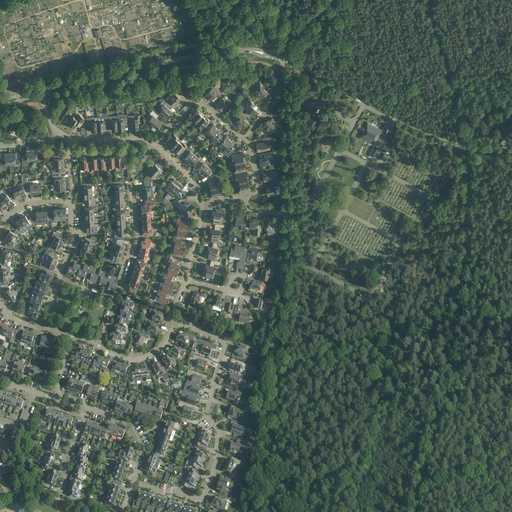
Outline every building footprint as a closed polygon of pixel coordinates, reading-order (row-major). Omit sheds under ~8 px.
[(263,88),(265,86),(259,80),(256,84),(258,87),(255,91),(263,98),(267,92),(263,88)] [(215,96),(217,97),(221,93),(217,89),(216,90),(212,86),(205,95),(209,98),(208,99),(211,101),(215,96)] [(180,98),(182,96),(174,89),(172,92),(174,94),(168,100),(175,106),(181,99),(180,98)] [(220,109),(221,110),(227,103),(229,105),(232,102),(228,99),(227,98),(228,97),(227,96),(226,95),(225,95),(224,96),(223,96),(223,97),(223,98),(222,98),(219,102),(219,103),(216,106),(218,107),(217,108),(219,110),(220,109)] [(159,101),(163,104),(161,106),(163,108),(160,111),(166,117),(169,113),(170,114),(172,112),(169,109),(171,107),(161,98),(159,101)] [(257,110),(256,110),(253,107),(255,105),(249,99),(246,103),(248,105),(249,106),(245,110),(252,116),(257,110)] [(197,109),(189,118),(193,122),(194,121),(196,123),(203,116),(200,114),(201,113),(197,109)] [(156,118),(158,115),(152,110),(150,113),(151,114),(150,115),(152,116),(152,115),(153,116),(147,122),(152,126),(151,127),(151,129),(153,131),(155,131),(156,130),(162,124),(156,118)] [(240,112),(235,117),(238,119),(235,122),(242,129),(248,123),(243,119),(246,116),(240,112)] [(117,115),(117,116),(118,129),(119,129),(119,131),(123,131),(123,129),(124,129),(124,122),(127,122),(127,114),(117,115)] [(74,128),(78,122),(81,124),(85,119),(79,115),(76,119),(70,115),(68,119),(70,120),(68,124),(74,128)] [(132,129),(138,128),(138,122),(141,122),(141,115),(128,116),(128,123),(131,123),(132,129)] [(107,123),(107,116),(97,117),(97,121),(97,131),(99,131),(100,131),(100,132),(103,131),(103,130),(104,130),(103,123),(107,123)] [(111,123),(112,128),(112,130),(113,131),(115,131),(116,131),(116,130),(118,129),(117,116),(107,116),(107,123),(111,123)] [(196,123),(199,125),(198,126),(202,130),(210,121),(206,117),(205,118),(203,116),(196,123)] [(91,124),(91,129),(91,131),(92,132),(94,132),(95,131),(97,131),(97,121),(97,117),(86,118),(87,124),(91,124)] [(269,119),(266,122),(266,121),(264,124),(264,125),(267,128),(266,129),(271,133),(275,128),(277,130),(281,126),(276,122),(272,118),(270,121),(269,119)] [(362,131),(363,132),(360,137),(374,145),(382,131),(368,123),(365,129),(364,128),(362,131)] [(206,132),(210,136),(217,128),(215,127),(216,126),(214,124),(210,128),(207,125),(201,132),(204,135),(206,132)] [(217,128),(210,136),(212,137),(214,139),(213,141),(215,143),(222,136),(220,133),(222,131),(219,129),(219,130),(217,128)] [(181,141),(174,135),(166,144),(170,148),(171,147),(173,149),(180,142),(181,141)] [(223,147),(230,140),(228,138),(229,138),(226,135),(224,138),(222,136),(215,143),(220,147),(221,146),(223,147)] [(268,142),(274,140),(273,137),(264,139),(264,142),(257,144),(258,152),(270,149),(268,142)] [(223,147),(225,149),(223,152),(228,156),(234,149),(231,147),(235,143),(232,141),(230,140),(223,147)] [(373,157),(377,159),(385,143),(381,141),(373,157)] [(183,143),(182,144),(180,142),(173,149),(176,151),(175,152),(179,156),(188,147),(183,143)] [(186,160),(187,162),(194,154),(192,152),(194,150),(190,146),(184,153),(186,154),(185,155),(183,159),(185,161),(186,160)] [(26,155),(21,155),(22,163),(28,162),(32,162),(32,159),(31,149),(25,149),(26,155)] [(36,149),(31,149),(32,159),(35,159),(35,162),(42,161),(41,154),(37,154),(36,149)] [(4,154),(4,159),(0,159),(0,166),(6,166),(6,164),(10,163),(9,153),(4,154)] [(10,163),(13,163),(14,166),(20,166),(19,158),(15,158),(15,153),(9,153),(10,163)] [(234,161),(235,164),(244,162),(243,158),(244,158),(243,153),(231,156),(232,161),(234,161)] [(272,159),(271,153),(265,155),(266,158),(260,159),(261,165),(270,163),(270,160),(272,159)] [(194,154),(187,162),(189,163),(188,164),(191,166),(194,163),(195,162),(197,164),(202,158),(200,156),(198,158),(194,154)] [(51,159),(52,159),(53,164),(64,164),(63,158),(58,158),(58,155),(51,156),(51,159)] [(116,156),(115,156),(115,166),(116,170),(119,170),(119,169),(124,168),(127,168),(127,159),(121,160),(121,156),(118,156),(118,155),(116,155),(116,156)] [(92,158),(91,158),(92,162),(89,162),(89,170),(98,170),(98,167),(97,158),(96,158),(96,157),(95,156),(92,156),(92,157),(92,158)] [(112,167),(115,166),(115,156),(109,157),(109,161),(106,161),(107,169),(112,169),(112,167)] [(81,158),(81,159),(80,159),(80,171),(81,172),(84,172),(84,170),(89,170),(89,162),(86,162),(86,158),(85,158),(85,157),(82,157),(81,158)] [(102,169),(107,169),(106,161),(103,161),(103,157),(97,158),(98,167),(102,167),(102,169)] [(207,161),(205,161),(202,158),(197,164),(199,166),(196,170),(198,172),(199,172),(200,173),(207,166),(210,163),(207,161)] [(152,167),(151,168),(159,175),(163,171),(162,170),(165,166),(159,162),(157,164),(156,162),(155,164),(154,165),(154,164),(151,166),(152,167)] [(244,162),(235,164),(235,167),(234,168),(235,173),(247,171),(246,165),(245,166),(244,162)] [(64,169),(64,164),(53,164),(53,168),(51,168),(51,170),(52,170),(52,173),(59,173),(59,169),(64,169)] [(213,168),(211,169),(207,166),(200,173),(202,175),(201,175),(204,178),(207,174),(208,174),(210,176),(215,170),(213,168)] [(263,173),(264,181),(275,178),(273,172),(275,172),(274,167),(267,169),(267,172),(263,173)] [(144,179),(151,182),(152,182),(154,178),(155,179),(159,175),(151,168),(150,169),(149,169),(147,171),(148,172),(146,174),(148,175),(144,179)] [(248,178),(247,172),(235,175),(236,180),(238,180),(239,183),(248,181),(247,178),(248,178)] [(23,182),(16,185),(17,188),(21,196),(26,194),(25,190),(24,189),(27,188),(24,176),(24,174),(21,174),(21,177),(23,182)] [(24,176),(27,188),(30,188),(30,193),(36,193),(36,183),(33,183),(32,180),(29,180),(28,176),(24,176)] [(53,179),(54,179),(54,185),(65,184),(65,178),(59,179),(59,176),(52,176),(53,179)] [(220,184),(219,178),(207,181),(208,186),(210,186),(210,189),(219,188),(219,184),(220,184)] [(143,191),(143,192),(153,192),(153,186),(152,186),(152,182),(151,182),(144,179),(144,185),(143,185),(143,187),(142,187),(142,188),(142,191),(143,191)] [(169,192),(176,185),(178,182),(175,179),(172,181),(171,181),(170,182),(167,179),(162,185),(165,188),(165,189),(169,192)] [(38,183),(36,183),(36,193),(42,193),(41,187),(44,187),(44,180),(38,180),(38,183)] [(250,185),(249,185),(248,181),(239,183),(240,187),(238,187),(239,192),(251,190),(250,185)] [(114,185),(114,191),(123,190),(123,189),(125,188),(124,186),(123,185),(123,184),(117,184),(117,182),(110,182),(111,185),(114,185)] [(176,185),(169,192),(173,196),(174,195),(177,198),(182,192),(180,191),(184,187),(178,182),(176,185)] [(281,193),(279,182),(269,184),(270,187),(266,188),(268,197),(281,193)] [(92,192),(92,186),(95,186),(95,183),(88,183),(88,186),(83,186),(83,188),(82,188),(82,192),(83,191),(83,192),(92,192)] [(53,193),(60,193),(60,190),(66,189),(65,184),(54,185),(54,190),(53,190),(53,193)] [(11,186),(6,188),(11,195),(14,193),(16,199),(21,196),(17,188),(15,189),(13,186),(11,187),(11,186)] [(3,191),(0,194),(0,195),(8,204),(9,203),(10,204),(12,202),(12,201),(9,197),(11,195),(6,188),(6,187),(4,188),(2,190),(3,191)] [(220,191),(219,188),(210,189),(211,193),(210,193),(211,198),(223,196),(222,190),(220,191)] [(145,200),(145,202),(150,202),(155,202),(155,197),(153,197),(153,192),(143,192),(143,194),(142,194),(142,197),(143,197),(143,198),(144,198),(144,200),(145,200)] [(95,203),(95,197),(92,198),(84,198),(84,199),(82,200),(83,203),(84,203),(84,204),(90,203),(90,207),(99,206),(98,203),(95,203)] [(191,203),(190,203),(189,202),(188,203),(188,201),(187,198),(180,200),(175,203),(178,207),(180,206),(181,210),(191,208),(190,206),(191,206),(191,203)] [(119,207),(124,207),(126,206),(125,203),(124,202),(124,201),(115,202),(112,202),(113,211),(119,211),(119,207)] [(141,212),(142,212),(151,211),(151,206),(155,206),(155,202),(150,202),(145,202),(143,203),(143,206),(141,206),(141,212)] [(193,212),(192,209),(191,209),(191,208),(181,210),(182,216),(183,215),(184,219),(190,220),(191,216),(190,214),(192,213),(192,212),(193,212)] [(51,215),(51,217),(51,222),(57,222),(57,219),(60,219),(59,209),(53,209),(54,215),(51,215)] [(65,213),(65,209),(59,209),(60,219),(65,218),(65,221),(68,221),(68,215),(68,213),(65,213)] [(217,212),(216,212),(212,211),(212,217),(221,218),(222,212),(225,213),(225,210),(217,209),(217,212)] [(36,218),(32,218),(34,225),(37,224),(42,224),(42,221),(41,211),(36,212),(36,213),(36,218)] [(51,222),(51,217),(47,217),(47,211),(41,211),(42,221),(47,220),(48,225),(51,224),(51,222)] [(246,228),(247,224),(247,221),(243,221),(243,217),(240,216),(240,215),(234,215),(234,218),(236,218),(235,227),(242,227),(242,230),(246,231),(246,228)] [(33,226),(34,225),(32,218),(29,221),(28,220),(25,216),(20,219),(28,229),(33,226)] [(211,223),(216,224),(216,227),(224,228),(224,224),(221,224),(221,218),(212,217),(211,223)] [(22,234),(28,229),(20,219),(16,222),(19,227),(20,227),(17,230),(22,234)] [(249,228),(256,229),(255,235),(260,235),(262,225),(258,224),(259,220),(250,219),(249,228)] [(178,225),(177,229),(187,231),(188,225),(183,224),(184,221),(182,221),(177,220),(176,225),(178,225)] [(267,228),(265,228),(264,236),(273,237),(273,238),(280,239),(281,230),(278,229),(279,225),(274,224),(275,222),(269,221),(269,225),(267,225),(267,228)] [(86,230),(86,231),(88,231),(92,230),(92,234),(97,234),(97,228),(94,227),(94,224),(85,225),(85,226),(84,227),(84,229),(86,230)] [(151,227),(143,228),(143,227),(142,228),(142,233),(145,233),(145,236),(153,236),(152,227),(151,227)] [(210,229),(210,235),(220,236),(220,230),(223,231),(224,228),(216,227),(215,230),(210,229)] [(115,232),(114,233),(114,238),(120,239),(120,234),(126,234),(127,233),(127,230),(126,229),(126,228),(117,229),(117,232),(115,232)] [(181,236),(186,236),(187,231),(177,229),(177,233),(174,232),(173,237),(181,238),(181,236)] [(9,230),(7,236),(15,240),(17,237),(20,239),(22,234),(17,230),(15,233),(14,233),(9,230)] [(56,232),(54,232),(52,237),(54,237),(53,241),(62,244),(64,238),(60,237),(62,233),(56,231),(56,232)] [(220,236),(210,235),(209,241),(214,241),(213,245),(221,246),(222,243),(219,239),(220,236)] [(14,243),(15,240),(7,236),(4,241),(10,244),(9,247),(15,248),(17,244),(14,243)] [(97,238),(91,236),(90,239),(85,237),(83,243),(91,246),(92,243),(95,244),(97,238)] [(175,242),(174,246),(184,248),(185,242),(180,241),(181,238),(173,237),(173,242),(175,242)] [(140,246),(141,246),(149,248),(150,249),(152,240),(145,238),(144,241),(142,240),(140,246)] [(56,248),(61,249),(62,244),(53,241),(52,243),(49,242),(48,245),(49,246),(48,249),(55,251),(56,248)] [(123,250),(124,249),(125,247),(124,245),(125,245),(116,242),(114,247),(123,250)] [(83,243),(83,244),(81,243),(80,247),(81,247),(81,248),(84,249),(84,251),(83,251),(88,253),(89,251),(90,250),(91,250),(93,246),(91,246),(83,243)] [(34,245),(32,248),(29,252),(33,253),(38,246),(34,245)] [(213,248),(212,247),(208,246),(207,252),(216,255),(218,249),(221,250),(221,246),(213,245),(213,248)] [(248,249),(245,248),(246,247),(235,245),(235,249),(231,248),(229,258),(239,260),(239,262),(238,262),(236,268),(242,269),(243,264),(245,265),(248,249)] [(170,254),(173,255),(178,256),(178,253),(183,254),(184,248),(174,246),(173,250),(171,249),(170,254)] [(114,247),(112,247),(110,252),(112,253),(121,256),(122,256),(123,253),(122,252),(123,250),(114,247)] [(2,250),(1,256),(14,259),(14,256),(12,256),(14,250),(5,248),(4,251),(2,250)] [(262,261),(265,259),(264,258),(268,255),(267,255),(268,251),(262,250),(262,251),(257,250),(257,249),(249,248),(246,264),(250,265),(253,263),(253,260),(257,261),(258,258),(261,259),(262,261)] [(42,258),(43,258),(56,263),(58,257),(53,256),(54,253),(46,250),(45,255),(43,255),(42,258)] [(146,259),(148,253),(140,251),(138,257),(141,257),(140,260),(147,263),(148,259),(146,259)] [(219,255),(216,255),(207,252),(205,258),(212,260),(211,263),(219,265),(220,262),(217,261),(219,255)] [(103,257),(103,259),(113,262),(114,260),(119,261),(121,261),(122,258),(120,256),(121,256),(112,253),(111,258),(107,257),(107,258),(103,257)] [(0,261),(2,262),(1,265),(7,266),(7,265),(10,266),(11,261),(13,261),(14,259),(1,256),(0,259),(0,261)] [(41,261),(39,266),(47,269),(48,266),(54,268),(56,263),(43,258),(42,261),(41,261)] [(170,263),(169,267),(178,270),(180,264),(176,263),(177,260),(169,258),(168,263),(170,263)] [(135,267),(142,270),(144,266),(146,266),(147,263),(140,260),(137,259),(136,263),(135,263),(134,263),(134,266),(134,267),(135,267)] [(77,274),(79,267),(80,264),(74,262),(72,267),(69,266),(66,273),(73,275),(73,274),(76,275),(77,274)] [(206,264),(204,270),(214,273),(215,267),(218,268),(219,265),(211,263),(211,266),(206,264)] [(82,269),(79,267),(77,274),(83,277),(83,275),(86,276),(90,266),(84,264),(82,269)] [(1,269),(0,269),(0,275),(10,274),(10,272),(10,266),(7,266),(1,265),(1,269)] [(96,279),(98,274),(94,273),(96,268),(90,266),(86,276),(89,277),(89,279),(95,281),(96,279)] [(268,280),(269,280),(270,277),(271,277),(272,271),(271,270),(271,267),(267,266),(267,269),(263,268),(261,278),(265,279),(264,282),(268,283),(268,280)] [(141,273),(142,270),(135,267),(131,278),(139,280),(140,276),(142,276),(142,274),(141,273)] [(167,270),(165,270),(164,274),(171,277),(172,274),(176,276),(178,270),(169,267),(167,270)] [(107,277),(104,276),(105,271),(99,269),(98,274),(96,279),(99,280),(98,282),(105,284),(107,277)] [(212,278),(214,273),(204,270),(203,276),(208,277),(207,280),(215,282),(216,279),(212,278)] [(50,279),(51,279),(53,274),(46,271),(45,274),(41,272),(39,278),(42,279),(49,282),(50,279)] [(10,274),(0,275),(0,285),(0,286),(7,284),(10,283),(10,277),(10,274)] [(108,274),(107,277),(105,284),(108,285),(107,287),(114,289),(116,282),(113,281),(114,276),(108,274)] [(164,280),(163,283),(173,287),(174,281),(170,279),(171,277),(164,274),(162,279),(164,280)] [(39,288),(45,290),(46,287),(47,287),(49,282),(42,279),(41,282),(36,280),(34,287),(39,288)] [(263,288),(264,283),(252,281),(252,284),(250,284),(249,290),(260,292),(260,288),(263,288)] [(127,288),(129,289),(128,292),(136,294),(137,291),(135,290),(137,285),(129,283),(129,282),(127,288)] [(159,286),(160,286),(158,291),(165,293),(166,291),(171,292),(173,287),(163,283),(160,282),(159,286)] [(8,286),(7,284),(0,286),(4,291),(3,291),(6,296),(16,290),(14,288),(13,288),(11,284),(8,286)] [(46,290),(45,290),(39,288),(38,291),(33,289),(31,295),(42,299),(43,296),(44,296),(46,290)] [(14,294),(17,292),(16,290),(6,296),(9,301),(11,299),(14,302),(17,300),(15,297),(14,294)] [(164,296),(165,293),(158,291),(157,296),(159,296),(157,301),(162,303),(163,302),(167,303),(169,297),(164,296)] [(191,297),(190,300),(200,304),(203,305),(205,299),(206,296),(200,294),(198,296),(193,294),(192,298),(191,297)] [(33,305),(40,308),(42,302),(41,302),(42,299),(31,295),(29,301),(34,303),(33,305)] [(218,310),(221,310),(223,302),(221,302),(221,299),(215,297),(213,307),(218,309),(218,310)] [(123,298),(121,304),(122,305),(121,308),(122,308),(129,310),(132,311),(134,305),(132,305),(133,302),(123,298)] [(259,299),(259,301),(256,301),(254,310),(261,311),(262,305),(266,306),(266,308),(270,309),(272,300),(268,299),(268,300),(259,299)] [(199,306),(200,304),(190,300),(189,302),(190,302),(189,306),(194,308),(193,310),(194,311),(196,312),(199,313),(201,310),(197,309),(198,306),(199,306)] [(219,318),(224,320),(226,314),(232,315),(234,307),(228,305),(229,301),(224,300),(223,302),(221,310),(219,318)] [(31,315),(38,318),(40,311),(39,311),(40,308),(33,305),(30,304),(28,310),(32,312),(31,315)] [(237,311),(236,316),(240,316),(239,322),(248,324),(249,319),(252,320),(253,317),(247,308),(243,311),(241,310),(242,307),(238,306),(238,308),(237,311)] [(121,314),(120,317),(130,320),(132,314),(128,313),(129,310),(122,308),(120,314),(121,314)] [(164,318),(163,318),(163,317),(164,314),(159,312),(150,309),(149,312),(151,313),(151,315),(153,316),(152,320),(161,323),(161,321),(163,322),(164,318)] [(127,329),(128,326),(130,320),(120,317),(119,320),(118,319),(116,325),(117,326),(123,328),(123,327),(127,329)] [(160,330),(158,329),(159,326),(154,324),(146,321),(144,326),(149,328),(147,332),(156,335),(157,333),(159,334),(160,330)] [(0,339),(4,341),(5,338),(9,329),(3,327),(4,326),(0,324),(0,325),(0,339)] [(115,328),(113,334),(120,336),(121,333),(125,335),(127,329),(123,327),(123,328),(117,326),(116,328),(115,328)] [(9,329),(5,338),(10,340),(9,341),(9,343),(12,345),(13,342),(17,331),(14,330),(14,331),(9,329)] [(21,343),(25,344),(29,334),(24,332),(22,337),(19,336),(17,343),(20,344),(21,343)] [(34,336),(29,334),(25,344),(30,346),(30,347),(33,349),(36,342),(32,340),(34,336)] [(120,336),(113,334),(112,334),(111,337),(110,336),(108,342),(115,344),(116,342),(121,343),(123,337),(120,336)] [(137,341),(135,346),(141,348),(144,340),(149,340),(150,336),(142,334),(141,335),(136,334),(134,340),(137,341)] [(183,337),(179,335),(178,335),(176,341),(185,344),(186,340),(188,341),(194,343),(196,338),(184,334),(183,337)] [(40,347),(45,348),(48,338),(43,336),(41,341),(39,340),(36,347),(39,348),(40,347)] [(52,344),(52,343),(53,340),(48,338),(45,348),(47,349),(47,350),(48,351),(53,352),(55,345),(52,344)] [(217,346),(199,340),(197,345),(203,347),(201,353),(210,355),(212,349),(216,350),(217,346)] [(241,345),(240,348),(236,347),(236,348),(235,348),(234,349),(234,350),(234,351),(235,352),(234,353),(238,355),(238,356),(243,358),(244,353),(248,355),(253,355),(254,352),(255,349),(241,345)] [(180,347),(178,350),(173,347),(170,352),(178,358),(180,354),(183,356),(186,351),(180,347)] [(75,356),(74,360),(77,361),(79,362),(80,360),(83,361),(87,351),(81,349),(80,353),(80,354),(76,353),(75,356)] [(92,353),(87,351),(83,361),(86,363),(86,364),(91,366),(93,359),(90,358),(92,353)] [(204,371),(205,369),(207,363),(211,365),(212,362),(191,354),(188,360),(192,362),(192,361),(198,363),(197,365),(196,368),(204,371)] [(172,358),(170,360),(166,356),(161,361),(169,369),(172,366),(174,368),(178,364),(172,358)] [(96,368),(101,369),(104,359),(99,357),(97,362),(94,361),(92,368),(95,369),(96,368)] [(109,361),(104,359),(101,369),(104,370),(103,372),(107,375),(108,374),(111,366),(108,364),(109,361)] [(7,368),(9,369),(12,363),(9,362),(8,364),(5,363),(6,362),(3,361),(0,370),(0,371),(5,374),(7,368)] [(17,363),(15,363),(15,364),(12,363),(9,369),(12,369),(12,370),(17,372),(21,362),(18,361),(17,363)] [(243,370),(244,371),(246,364),(240,363),(236,361),(235,363),(234,363),(233,364),(231,364),(230,366),(229,366),(228,368),(229,369),(229,370),(230,370),(229,372),(239,375),(239,373),(240,373),(241,374),(242,373),(243,372),(243,371),(243,370)] [(23,373),(26,374),(28,366),(26,365),(25,367),(22,366),(23,362),(21,362),(17,372),(22,374),(23,373)] [(122,365),(117,363),(116,367),(113,366),(110,374),(114,375),(114,374),(119,376),(122,365)] [(163,368),(160,369),(157,363),(151,366),(156,376),(156,375),(158,379),(162,378),(164,382),(169,380),(166,374),(163,368)] [(128,367),(122,365),(119,376),(124,377),(123,379),(127,380),(130,372),(126,371),(128,367)] [(28,366),(26,374),(28,375),(28,376),(33,378),(37,367),(35,366),(34,367),(28,366)] [(135,373),(132,374),(132,382),(141,381),(141,378),(140,367),(134,368),(134,370),(135,373)] [(145,367),(140,367),(141,378),(146,378),(146,382),(151,381),(150,375),(149,375),(149,371),(146,371),(145,367)] [(43,374),(41,373),(38,380),(43,381),(47,371),(44,370),(43,374)] [(193,378),(191,383),(199,386),(201,379),(205,380),(206,377),(188,371),(186,376),(193,378)] [(240,385),(243,384),(244,380),(243,379),(243,378),(239,376),(235,375),(234,378),(230,376),(230,377),(228,376),(227,380),(228,380),(227,384),(230,385),(230,386),(236,388),(237,385),(239,386),(240,385)] [(65,383),(65,384),(68,384),(66,389),(71,391),(75,381),(70,379),(70,377),(68,376),(66,381),(66,382),(65,383)] [(79,383),(75,381),(71,391),(76,392),(79,383)] [(204,391),(205,388),(199,386),(191,383),(186,381),(185,386),(191,389),(189,394),(197,396),(200,390),(204,391)] [(76,392),(81,394),(82,390),(85,391),(88,383),(85,382),(84,384),(79,383),(76,392)] [(86,396),(91,397),(94,388),(90,386),(90,384),(88,383),(85,391),(88,391),(86,396)] [(94,388),(91,397),(96,399),(98,395),(101,395),(103,388),(100,387),(99,390),(94,388)] [(240,398),(242,393),(236,391),(235,394),(228,392),(226,400),(235,403),(237,397),(240,398)] [(109,394),(103,392),(101,401),(102,401),(102,402),(105,404),(109,394)] [(187,399),(186,404),(194,407),(196,400),(200,401),(201,398),(197,396),(189,394),(183,392),(183,393),(181,396),(181,397),(187,399)] [(109,404),(111,404),(114,396),(109,394),(105,404),(109,405),(109,404)] [(10,406),(13,398),(7,396),(4,404),(10,406)] [(13,396),(13,398),(10,406),(15,408),(19,398),(13,396)] [(119,398),(114,396),(111,404),(112,405),(112,406),(116,407),(117,403),(119,399),(119,398)] [(21,399),(19,398),(15,408),(21,410),(23,404),(23,402),(20,401),(21,399)] [(124,401),(119,399),(117,403),(116,407),(114,411),(116,411),(115,413),(119,414),(124,401)] [(125,415),(127,406),(129,403),(124,401),(119,414),(123,415),(123,414),(125,415)] [(184,409),(182,414),(190,417),(193,410),(197,411),(198,408),(194,407),(186,404),(179,402),(178,407),(184,409)] [(129,403),(127,406),(125,415),(126,415),(126,416),(129,417),(133,408),(134,405),(129,403)] [(133,413),(137,415),(138,413),(139,414),(142,406),(137,404),(133,413)] [(148,417),(149,417),(152,409),(147,407),(144,417),(148,418),(148,417)] [(158,408),(157,411),(154,420),(158,421),(158,420),(160,421),(163,413),(160,412),(161,409),(158,408)] [(228,415),(238,419),(240,414),(243,415),(244,412),(244,410),(238,408),(237,411),(231,409),(228,415)] [(46,413),(44,412),(42,416),(45,417),(44,420),(47,420),(46,422),(49,423),(53,412),(47,410),(46,413)] [(53,420),(55,421),(58,414),(53,412),(49,423),(51,424),(53,420)] [(58,414),(55,421),(54,425),(56,425),(58,422),(61,422),(63,416),(58,414)] [(73,419),(68,417),(64,428),(67,429),(68,425),(71,426),(73,419)] [(238,426),(239,424),(231,421),(230,424),(233,425),(230,433),(242,436),(245,428),(238,426)] [(178,424),(171,422),(170,424),(166,423),(165,425),(164,424),(163,428),(173,431),(173,429),(176,430),(178,424)] [(88,437),(89,434),(93,425),(89,423),(88,425),(87,424),(83,436),(88,437)] [(106,434),(111,436),(115,427),(111,425),(111,427),(109,426),(107,431),(108,431),(106,434)] [(94,436),(99,438),(103,428),(99,427),(99,428),(97,428),(94,436)] [(106,434),(108,431),(107,431),(106,431),(106,430),(103,428),(99,438),(105,440),(106,434)] [(171,436),(171,435),(173,431),(163,428),(162,432),(163,432),(162,433),(171,436)] [(197,438),(199,438),(208,441),(209,441),(210,440),(211,438),(210,437),(210,436),(204,433),(205,430),(199,428),(197,433),(199,434),(197,438)] [(121,429),(121,430),(119,430),(117,438),(122,440),(125,430),(121,429)] [(162,435),(161,434),(160,438),(169,441),(171,436),(162,433),(162,435)] [(51,435),(50,438),(52,439),(50,444),(58,446),(60,441),(58,440),(59,437),(51,435)] [(158,442),(159,442),(159,444),(167,446),(169,441),(160,438),(158,442)] [(208,441),(199,438),(198,442),(195,441),(193,446),(199,448),(200,445),(206,447),(207,446),(208,446),(209,444),(208,442),(208,441)] [(238,453),(239,449),(242,450),(244,445),(245,442),(238,440),(237,443),(236,445),(231,444),(229,452),(233,454),(234,455),(238,454),(239,453),(238,453)] [(58,448),(58,446),(50,444),(48,448),(47,448),(46,451),(54,454),(55,451),(58,452),(59,448),(58,448)] [(158,445),(157,445),(156,448),(166,452),(167,446),(159,444),(158,445)] [(80,448),(78,453),(86,456),(88,451),(89,451),(91,448),(83,445),(82,449),(80,448)] [(126,448),(124,453),(134,457),(135,453),(134,453),(134,451),(126,448)] [(153,456),(162,460),(164,457),(166,452),(156,448),(155,452),(153,456)] [(194,459),(203,462),(203,461),(204,461),(205,459),(205,458),(205,456),(199,454),(200,451),(194,449),(192,454),(195,455),(194,459)] [(53,457),(54,454),(46,451),(43,460),(44,460),(53,463),(54,463),(55,460),(54,460),(54,458),(53,457)] [(118,456),(117,459),(129,463),(129,461),(131,461),(131,460),(132,460),(134,457),(124,453),(120,452),(118,456)] [(78,453),(76,458),(79,459),(78,463),(80,463),(81,464),(81,463),(85,465),(85,464),(86,465),(86,462),(84,461),(86,456),(78,453)] [(148,456),(147,460),(148,460),(147,461),(156,464),(159,465),(161,460),(148,456)] [(201,468),(203,462),(194,459),(191,458),(188,466),(194,469),(195,466),(201,468)] [(237,466),(239,466),(241,461),(231,458),(230,462),(227,460),(225,466),(236,470),(237,466)] [(51,468),(52,464),(53,464),(54,463),(44,460),(43,465),(41,464),(40,468),(47,470),(48,467),(51,468)] [(115,468),(125,472),(126,470),(124,469),(125,465),(112,461),(111,463),(116,465),(115,468)] [(147,461),(147,463),(146,462),(145,466),(154,469),(157,470),(158,471),(160,466),(159,465),(156,464),(147,461)] [(77,465),(75,471),(83,473),(85,469),(87,469),(88,466),(86,465),(85,464),(85,465),(81,463),(81,464),(80,463),(79,466),(77,465)] [(110,466),(109,469),(114,471),(113,474),(121,477),(124,477),(124,475),(122,475),(123,472),(125,472),(115,468),(110,466)] [(145,466),(143,470),(144,470),(144,472),(148,473),(147,477),(154,479),(157,470),(154,469),(145,466)] [(239,478),(238,476),(234,475),(236,470),(225,466),(223,472),(230,474),(228,478),(238,481),(239,478)] [(184,478),(187,479),(196,482),(198,476),(195,475),(196,472),(187,469),(185,474),(184,478)] [(49,475),(47,479),(56,482),(57,477),(55,476),(56,473),(49,471),(48,474),(49,475)] [(82,479),(83,473),(75,471),(73,476),(76,477),(75,480),(82,482),(83,479),(82,479)] [(123,478),(124,477),(121,477),(113,474),(108,472),(108,473),(106,472),(105,474),(107,475),(108,475),(112,476),(111,480),(112,480),(121,483),(122,483),(123,481),(120,480),(121,477),(123,478)] [(220,479),(218,485),(226,487),(228,482),(230,483),(231,480),(226,478),(225,481),(220,479)] [(56,482),(47,479),(46,484),(44,484),(43,487),(50,490),(51,487),(54,487),(56,482)] [(186,483),(183,482),(181,486),(187,489),(188,486),(194,488),(196,482),(187,479),(186,483)] [(71,482),(70,487),(78,490),(79,485),(81,486),(82,482),(75,480),(74,483),(71,482)] [(119,496),(120,494),(118,493),(119,489),(112,487),(113,484),(107,482),(105,488),(110,489),(109,492),(119,496)] [(225,491),(226,488),(226,487),(218,485),(218,486),(217,486),(216,489),(217,490),(216,491),(222,493),(221,496),(227,497),(229,492),(225,491)] [(78,503),(80,499),(77,498),(78,495),(76,495),(78,490),(70,487),(68,492),(70,493),(68,500),(78,503)] [(119,496),(109,492),(104,490),(103,493),(108,495),(107,498),(117,501),(118,500),(116,499),(117,496),(119,496)] [(140,503),(143,504),(146,495),(147,493),(144,493),(143,494),(140,493),(135,507),(138,508),(140,503)] [(146,505),(149,506),(149,505),(152,495),(149,494),(149,496),(146,495),(143,504),(141,509),(144,510),(146,505)] [(102,496),(101,499),(106,500),(105,504),(113,507),(115,507),(116,505),(114,504),(115,502),(117,502),(117,501),(107,498),(102,496)] [(225,505),(227,499),(219,496),(218,499),(214,498),(211,506),(221,509),(222,504),(225,505)] [(149,505),(149,506),(147,511),(150,511),(152,511),(154,508),(157,509),(160,500),(161,499),(158,498),(158,499),(154,498),(152,506),(149,505)] [(164,501),(160,500),(157,509),(156,511),(159,511),(160,510),(163,511),(166,502),(166,500),(164,500),(164,501)] [(174,505),(171,504),(168,511),(165,510),(164,511),(174,511),(177,506),(176,505),(176,504),(175,503),(174,505)]
